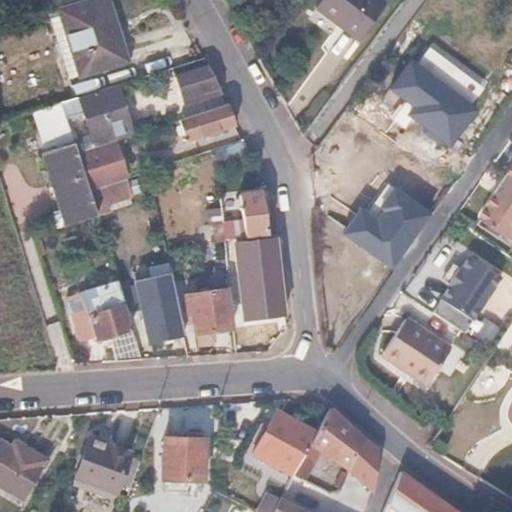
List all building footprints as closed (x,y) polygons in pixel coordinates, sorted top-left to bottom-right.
[(105,0),(89,0),(58,10),(78,75),(120,61),(112,38),(110,32),(115,29),(105,0)] [(355,38),(384,0),(383,0),(319,0),(315,6),(355,38)] [(78,75),(58,10),(48,13),(68,77),(78,75)] [(121,35),(112,38),(120,61),(128,58),(121,35)] [(220,92),(203,59),(153,75),(165,109),(220,92)] [(461,98),(409,59),(389,87),(412,105),(407,111),(435,132),(461,98)] [(131,134),(114,84),(60,101),(63,111),(74,107),(77,113),(83,111),(91,133),(95,146),(114,140),(131,134)] [(60,101),(33,110),(46,150),(72,142),(72,139),(63,111),(60,101)] [(237,126),(226,104),(178,119),(185,142),(237,126)] [(72,139),(72,142),(76,152),(95,146),(91,133),(72,139)] [(88,189),(126,177),(114,140),(95,146),(76,152),(88,189)] [(216,168),(253,156),(244,140),(214,149),(216,168)] [(72,142),(46,150),(43,152),(66,224),(96,214),(91,201),(88,189),(76,152),(72,142)] [(511,165),(502,179),(508,184),(498,196),(493,193),(476,219),(511,243),(511,240),(511,165)] [(88,189),(91,201),(130,188),(126,177),(88,189)] [(508,184),(502,179),(493,193),(498,196),(508,184)] [(244,239),(266,236),(261,190),(238,193),(242,224),(244,239)] [(432,211),(410,195),(371,248),(394,264),(432,211)] [(222,222),(224,241),(244,239),(242,224),(230,225),(230,221),(222,222)] [(245,317),(283,313),(280,277),(276,239),(236,244),(245,317)] [(447,285),(430,311),(461,331),(498,275),(467,254),(457,268),(455,266),(444,283),(447,285)] [(438,278),(444,283),(455,266),(449,262),(438,278)] [(226,290),(229,290),(227,276),(217,276),(219,291),(226,290)] [(117,360),(141,359),(116,280),(81,291),(95,333),(96,335),(117,330),(118,335),(110,337),(117,360)] [(230,327),(226,290),(219,291),(184,295),(185,313),(191,313),(192,332),(230,327)] [(81,338),(95,333),(81,291),(67,297),(81,338)] [(148,341),(183,333),(175,295),(139,304),(148,341)] [(408,369),(406,373),(422,383),(445,347),(402,318),(380,350),(408,369)] [(377,354),(406,373),(408,369),(380,350),(377,354)] [(331,409),(328,408),(315,432),(295,467),(307,473),(319,452),(348,470),(362,437),(331,409)] [(295,467),(315,432),(275,411),(250,455),(290,476),(291,474),(295,467)] [(427,423),(441,431),(446,422),(433,414),(427,423)] [(186,445),(186,437),(162,437),(161,480),(199,480),(202,445),(186,445)] [(398,469),(362,437),(348,470),(386,502),(400,470),(398,469)] [(113,490),(127,452),(90,438),(76,477),(113,490)] [(25,456),(11,448),(0,441),(0,485),(22,498),(46,459),(30,449),(25,456)] [(15,441),(11,448),(25,456),(30,449),(15,441)] [(381,511),(394,511),(395,510),(398,511),(462,511),(400,470),(386,502),(381,511)] [(290,476),(279,498),(290,503),(302,480),(291,474),(290,476)] [(279,498),(270,511),(308,511),(290,503),(279,498)]
